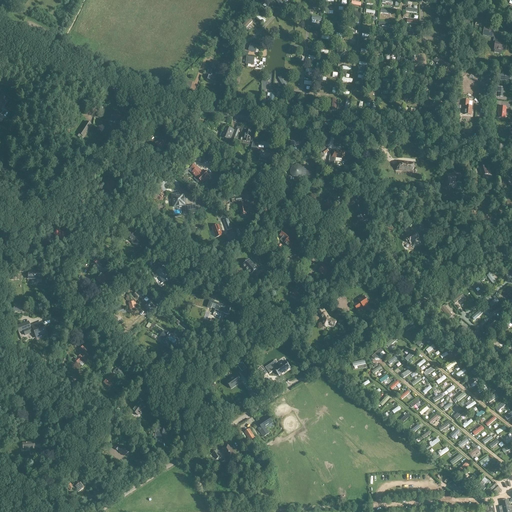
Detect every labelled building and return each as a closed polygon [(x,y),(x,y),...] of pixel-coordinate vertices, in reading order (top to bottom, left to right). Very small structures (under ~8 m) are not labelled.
[(256,17),(264,24),(266,21),(262,18),(260,17),(258,15),(256,17)] [(251,17),(243,26),(246,29),(254,20),(251,17)] [(494,27),(485,26),(483,35),(493,36),(494,27)] [(496,42),(494,50),(495,50),(494,52),(500,53),(501,51),(505,52),(506,43),(496,42)] [(258,46),(251,44),(249,51),(256,53),(258,46)] [(222,47),(219,51),(225,55),(228,51),(222,47)] [(338,54),(335,56),(337,59),(341,57),(346,54),(345,50),(340,53),(338,54)] [(246,64),(253,65),(254,58),(247,57),(246,64)] [(448,63),(442,60),(436,57),(434,61),(437,63),(437,64),(439,65),(441,67),(442,65),(446,67),(448,63)] [(230,71),(233,61),(227,59),(226,62),(224,66),(224,67),(223,69),(230,71)] [(208,74),(207,79),(216,82),(217,77),(214,76),(216,71),(219,71),(221,66),(211,63),(210,69),(210,70),(208,69),(206,74),(208,74)] [(284,88),(288,86),(282,76),(278,79),(284,88)] [(414,89),(408,92),(402,96),(405,100),(409,98),(409,100),(412,98),(414,97),(413,95),(417,93),(414,89)] [(465,106),(465,115),(471,115),(472,107),(469,107),(469,100),(463,100),(462,106),(465,106)] [(505,119),(506,107),(499,107),(498,113),(499,113),(498,118),(505,119)] [(113,134),(117,122),(119,117),(113,115),(111,120),(114,122),(110,133),(113,134)] [(90,125),(86,122),(79,134),(83,137),(90,125)] [(238,126),(232,142),(235,143),(241,127),(238,126)] [(226,130),(224,129),(221,137),(230,140),(234,131),(231,130),(231,128),(226,127),(226,130)] [(165,145),(160,140),(156,144),(160,149),(165,145)] [(290,147),(297,148),(297,152),(304,152),(304,146),(301,146),(301,141),(297,141),(297,142),(291,142),(290,147)] [(258,150),(257,155),(258,155),(257,157),(259,157),(259,160),(265,161),(265,158),(268,158),(268,162),(274,163),(276,153),(272,152),(271,153),(260,151),(260,150),(258,150)] [(331,151),(330,157),(329,157),(329,165),(334,165),(335,158),(344,159),(344,160),(345,161),(346,161),(347,161),(348,160),(348,159),(349,154),(345,153),(340,153),(340,152),(336,151),(335,152),(331,151)] [(413,164),(408,163),(408,165),(403,164),(403,163),(399,162),(399,165),(398,165),(397,171),(412,172),(413,164)] [(194,165),(191,168),(194,171),(192,172),(203,183),(209,177),(203,171),(202,172),(194,165)] [(304,167),(303,168),(302,167),(300,166),(299,165),(297,165),(295,166),(294,166),(292,167),(291,169),(291,170),(290,172),(290,173),(291,175),(292,177),(293,178),(294,177),(295,177),(296,178),(297,178),(298,178),(300,177),(301,180),(303,179),(304,178),(305,177),(306,175),(306,173),(306,172),(306,170),(305,168),(304,167)] [(180,172),(184,176),(190,170),(186,166),(180,172)] [(480,168),(482,176),(488,174),(486,166),(480,168)] [(455,182),(456,177),(448,176),(447,187),(452,187),(452,182),(455,182)] [(105,187),(107,189),(108,188),(110,190),(115,186),(111,181),(109,182),(108,181),(106,183),(107,185),(105,187)] [(185,195),(173,197),(175,208),(185,207),(186,207),(185,195)] [(326,203),(323,205),(325,207),(328,210),(330,207),(332,206),(331,205),(332,204),(333,205),(336,201),(331,196),(327,199),(329,201),(328,202),(327,202),(326,203)] [(248,203),(239,204),(241,215),(247,214),(246,207),(248,207),(248,203)] [(357,211),(358,210),(360,215),(357,217),(358,219),(355,220),(357,223),(359,222),(360,223),(367,219),(363,213),(363,212),(359,204),(355,206),(357,211)] [(186,207),(185,207),(185,208),(183,209),(183,215),(197,213),(196,205),(186,207)] [(481,215),(484,222),(491,219),(487,213),(481,215)] [(423,221),(429,229),(429,228),(430,229),(434,227),(433,226),(433,225),(431,222),(432,221),(429,217),(423,221)] [(227,231),(232,229),(231,226),(228,219),(223,221),(227,231)] [(223,235),(219,225),(212,228),(216,238),(223,235)] [(57,230),(54,235),(62,240),(65,235),(57,230)] [(290,248),(295,242),(291,239),(292,238),(287,235),(288,234),(283,231),(279,236),(283,238),(284,236),(288,239),(284,244),(290,248)] [(126,237),(132,242),(131,243),(137,248),(140,244),(135,240),(137,237),(131,232),(126,237)] [(409,242),(410,244),(419,239),(416,233),(405,239),(407,243),(409,242)] [(96,264),(103,255),(100,253),(93,262),(96,264)] [(291,267),(300,261),(297,255),(291,259),(290,258),(287,260),(288,261),(287,262),(291,267)] [(100,264),(107,270),(110,265),(104,259),(100,264)] [(251,275),(258,269),(249,260),(243,266),(251,275)] [(117,263),(129,273),(132,269),(130,267),(129,269),(124,264),(124,265),(121,263),(118,261),(117,263)] [(170,278),(166,271),(169,268),(168,266),(164,268),(163,267),(156,272),(161,279),(164,282),(170,278)] [(328,270),(323,266),(319,271),(324,276),(327,279),(331,275),(330,275),(333,272),(329,269),(328,270)] [(29,279),(41,279),(41,271),(29,271),(29,279)] [(112,274),(108,271),(104,276),(101,274),(96,280),(102,285),(104,281),(106,282),(112,274)] [(487,276),(493,284),(496,282),(490,274),(487,276)] [(338,287),(351,279),(349,276),(346,278),(344,275),(337,280),(338,282),(336,283),(337,284),(336,285),(337,286),(338,287)] [(480,283),(477,286),(483,294),(486,292),(480,283)] [(300,293),(298,292),(300,289),(297,287),(292,294),(294,296),(295,295),(300,299),(303,295),(302,295),(303,294),(301,293),(300,293)] [(505,297),(511,291),(511,287),(503,294),(505,297)] [(132,296),(137,302),(142,298),(138,292),(132,296)] [(329,301),(334,305),(340,298),(334,294),(329,301)] [(461,294),(452,301),(454,304),(464,297),(461,294)] [(357,309),(362,305),(363,307),(368,303),(364,297),(359,301),(360,302),(354,306),(357,309)] [(499,302),(497,299),(489,305),(492,308),(499,302)] [(151,300),(144,306),(150,314),(157,308),(151,300)] [(231,308),(210,301),(207,308),(211,309),(211,308),(215,310),(228,315),(231,308)] [(23,305),(14,304),(13,312),(22,312),(23,305)] [(441,309),(449,319),(452,316),(444,307),(441,309)] [(327,327),(328,324),(334,327),(337,321),(330,318),(324,309),(323,309),(322,309),(317,312),(324,322),(322,325),(327,327)] [(472,318),(475,321),(483,314),(480,311),(472,318)] [(507,312),(499,319),(501,322),(509,315),(507,312)] [(404,328),(407,331),(416,324),(414,321),(404,328)] [(37,325),(32,327),(31,328),(29,322),(16,327),(18,330),(21,328),(22,331),(23,331),(25,335),(34,332),(36,332),(39,339),(43,337),(42,336),(47,334),(45,330),(44,330),(43,326),(38,328),(37,325)] [(486,331),(489,333),(496,326),(493,323),(486,331)] [(461,330),(470,338),(473,334),(463,327),(461,330)] [(194,332),(189,329),(184,338),(189,341),(194,332)] [(162,343),(167,346),(170,342),(173,344),(173,345),(177,347),(180,342),(176,339),(176,340),(172,338),(174,336),(168,333),(167,334),(164,332),(160,337),(164,339),(162,343)] [(386,344),(389,347),(398,339),(395,336),(386,344)] [(416,343),(418,346),(426,339),(424,336),(416,343)] [(504,347),(502,344),(493,353),(496,355),(504,347)] [(428,353),(435,348),(432,345),(426,350),(428,353)] [(84,354),(87,351),(82,346),(79,349),(84,354)] [(383,352),(380,349),(372,357),(374,360),(377,357),(377,358),(380,356),(379,355),(383,352)] [(511,352),(503,359),(506,362),(511,356),(511,352)] [(87,361),(85,358),(86,358),(82,354),(75,361),(77,364),(81,361),(84,364),(87,361)] [(403,364),(401,361),(393,367),(395,369),(403,364)] [(247,369),(242,362),(237,366),(242,372),(247,369)] [(448,370),(456,364),(454,362),(446,368),(448,370)] [(279,377),(291,370),(286,363),(277,369),(274,363),(266,368),(270,375),(274,372),(273,371),(275,370),(279,377)] [(119,366),(114,370),(117,372),(116,372),(121,376),(123,374),(119,370),(121,368),(119,366)] [(380,372),(382,371),(381,370),(382,369),(380,366),(372,372),(374,375),(379,371),(380,372)] [(423,374),(425,377),(430,373),(435,370),(433,367),(428,371),(423,374)] [(456,375),(458,377),(466,371),(465,369),(456,375)] [(402,375),(404,378),(412,373),(410,370),(402,375)] [(113,374),(108,379),(107,379),(104,383),(109,387),(112,384),(111,383),(117,377),(113,374)] [(237,375),(227,382),(231,389),(242,382),(237,375)] [(379,381),(381,383),(383,382),(386,380),(386,381),(388,380),(387,379),(389,378),(387,375),(379,381)] [(444,376),(436,382),(438,385),(446,379),(444,376)] [(417,379),(416,380),(412,384),(413,386),(422,379),(420,377),(417,379)] [(479,380),(477,377),(467,383),(469,386),(479,380)] [(396,382),(389,388),(392,390),(398,385),(396,382)] [(424,394),(432,388),(430,386),(423,392),(424,394)] [(400,398),(402,400),(410,394),(408,391),(400,398)] [(455,399),(458,402),(465,396),(463,393),(455,399)] [(435,402),(443,397),(441,394),(433,399),(435,402)] [(498,397),(496,394),(487,400),(489,403),(498,397)] [(387,397),(380,405),(382,407),(389,399),(387,397)] [(131,411),(137,416),(144,407),(138,402),(131,411)] [(474,402),(465,408),(467,411),(476,405),(474,402)] [(495,409),(498,412),(505,405),(503,403),(495,409)] [(427,407),(419,413),(421,416),(429,409),(427,407)] [(454,417),(456,420),(465,412),(463,409),(454,417)] [(483,410),(476,416),(478,418),(485,413),(483,410)] [(408,414),(407,415),(405,414),(404,415),(405,416),(401,420),(403,423),(410,417),(408,414)] [(429,422),(431,425),(436,420),(437,422),(439,420),(438,419),(439,418),(437,415),(429,422)] [(268,417),(258,423),(263,430),(259,432),(263,438),(270,434),(266,428),(273,423),(268,417)] [(487,427),(496,419),(494,417),(485,424),(487,427)] [(464,426),(463,426),(465,429),(473,423),(471,420),(465,424),(463,425),(464,426)] [(447,423),(439,429),(440,432),(449,425),(447,423)] [(166,425),(162,424),(162,425),(158,424),(158,427),(157,426),(156,429),(154,429),(151,438),(156,439),(156,438),(166,440),(167,434),(164,433),(166,425)] [(418,425),(411,431),(413,434),(420,428),(418,425)] [(473,433),(476,436),(484,430),(482,426),(473,433)] [(250,429),(244,433),(250,442),(256,438),(253,434),(251,432),(250,429)] [(453,438),(459,432),(457,429),(451,436),(453,438)] [(429,445),(431,448),(440,442),(438,439),(432,443),(431,442),(429,443),(430,444),(429,445)] [(469,442),(466,439),(458,445),(461,448),(469,442)] [(499,443),(496,440),(489,446),(491,449),(499,443)] [(23,449),(30,448),(31,453),(35,453),(34,443),(23,444),(23,449)] [(117,451),(119,449),(125,456),(129,451),(125,446),(122,448),(119,444),(115,448),(117,451)] [(502,450),(504,453),(511,449),(511,446),(511,445),(502,450)] [(224,455),(228,460),(236,455),(233,450),(232,450),(229,446),(222,450),(225,455),(224,455)] [(439,452),(440,453),(438,454),(440,457),(449,451),(446,448),(442,452),(441,450),(439,452)] [(468,454),(471,458),(479,451),(477,448),(468,454)] [(221,457),(217,451),(213,454),(216,460),(221,457)] [(450,462),(453,465),(462,458),(460,455),(450,462)] [(255,457),(249,461),(252,466),(258,461),(255,457)] [(488,457),(479,463),(481,466),(490,460),(488,457)] [(459,470),(462,473),(470,465),(467,462),(459,470)] [(498,467),(496,464),(488,471),(491,474),(498,467)] [(470,485),(477,478),(474,475),(467,483),(470,485)] [(487,481),(480,490),(482,492),(490,483),(487,481)] [(75,484),(72,486),(70,484),(67,486),(70,490),(73,488),(73,489),(75,488),(78,492),(84,489),(80,483),(76,486),(75,484)] [(501,491),(495,483),(489,488),(489,487),(485,491),(489,495),(493,492),(496,495),(501,491)] [(511,511),(511,505),(509,506),(508,500),(501,502),(503,511),(511,511)]
